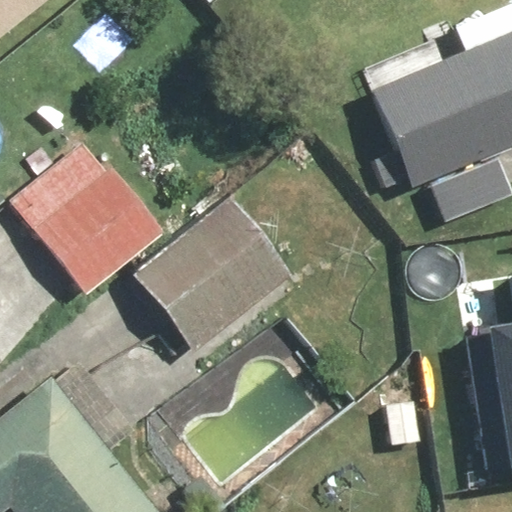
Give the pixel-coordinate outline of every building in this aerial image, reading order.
[(0,0),(0,38),(48,0),(0,0)] [(372,93),(365,96),(406,195),(422,188),(438,227),(509,198),(493,158),(511,150),(511,14),(510,8),(362,69),(372,93)] [(6,205),(83,298),(158,236),(105,172),(100,176),(77,148),(6,205)] [(225,203),(128,280),(189,357),(286,280),(225,203)] [(511,259),(510,260),(511,272),(511,314),(470,321),(492,468),(511,465),(511,259)] [(0,510),(1,510),(3,511),(153,511),(42,382),(0,418),(0,510)] [(419,401),(381,401),(382,451),(420,450),(419,401)]
